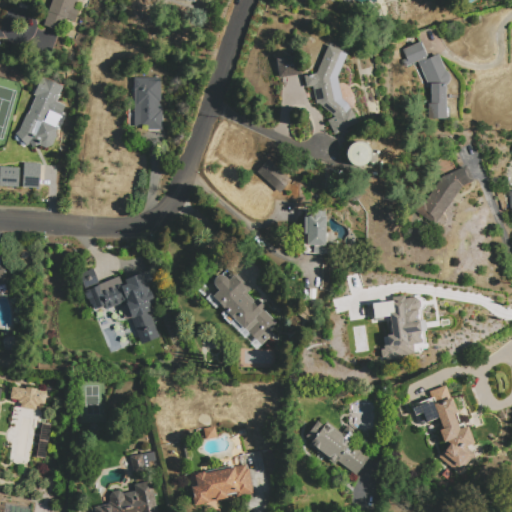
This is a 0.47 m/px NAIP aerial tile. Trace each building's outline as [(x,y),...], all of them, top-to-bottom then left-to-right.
[(76,0),(74,9),(79,10),(75,22),(65,18),(61,32),(43,26),(51,0),(76,0)] [(446,72),(447,72),(448,73),(449,74),(450,76),(450,77),(450,79),(450,80),(449,82),(448,83),(448,119),(427,120),(426,85),(418,65),(407,70),(399,51),(423,42),(429,57),(438,53),(446,72)] [(337,77),(342,99),(347,104),(351,110),(359,123),(335,135),(328,121),(335,118),(319,104),(316,104),(312,86),(307,88),(304,77),(316,73),(328,45),(348,54),(337,77)] [(279,78),(276,59),(299,56),(302,74),(279,78)] [(19,130),(36,96),(33,95),(42,77),(63,88),(56,102),(66,106),(60,118),(51,113),(47,122),(61,129),(52,146),(48,144),(46,148),(39,145),(33,148),(30,144),(27,146),(16,134),(19,130)] [(133,79),(161,78),(161,109),(164,109),(164,130),(146,130),(146,126),(134,126),(133,79)] [(345,156),(346,161),(350,165),(354,167),(359,168),(364,166),(368,163),(370,159),(371,154),(370,149),(367,145),(362,142),(357,142),(352,143),(348,146),(346,151),(345,156)] [(257,173),(268,160),(287,177),(275,190),(257,173)] [(24,163),(41,164),(40,189),(23,189),(24,163)] [(462,186),(439,221),(419,208),(424,201),(426,202),(442,177),(467,166),(473,181),(462,186)] [(0,168),(19,168),(19,188),(0,187),(0,168)] [(304,255),(304,212),(325,212),(325,233),(337,233),(337,244),(326,244),(326,246),(324,246),(324,248),(328,248),(328,254),(304,255)] [(205,299),(216,288),(213,285),(223,274),(229,280),(232,276),(246,290),(242,293),(252,303),(256,299),(266,309),(262,313),(278,329),(256,350),(220,314),(223,310),(219,306),(216,309),(205,299)] [(138,335),(131,317),(134,316),(121,284),(129,280),(134,292),(146,287),(153,303),(149,304),(154,315),(150,317),(154,329),(138,335)] [(422,310),(423,320),(424,320),(426,331),(425,332),(427,352),(408,354),(408,356),(406,356),(406,358),(400,358),(400,361),(381,364),(380,358),(381,358),(380,349),(383,349),(383,345),(384,344),(383,337),(387,337),(387,335),(390,335),(389,321),(374,323),(372,322),(371,321),(370,320),(369,303),(420,296),(420,298),(422,298),(424,299),(426,301),(427,303),(427,305),(426,307),(424,309),(422,310)] [(472,444),(475,447),(476,446),(478,446),(480,446),(482,447),(483,449),(483,451),(483,453),(482,455),(480,456),(478,456),(477,456),(462,476),(438,458),(448,446),(446,441),(444,442),(439,431),(443,430),(438,419),(419,426),(411,406),(430,398),(428,393),(447,385),(458,412),(454,414),(460,429),(468,426),(475,444),(472,444)] [(12,387),(26,390),(26,388),(37,389),(37,391),(47,393),(45,405),(43,405),(43,407),(37,406),(36,411),(20,408),(21,404),(17,403),(18,400),(10,399),(12,387)] [(309,446),(312,441),(306,437),(317,422),(323,426),(325,423),(341,435),(348,426),(358,433),(348,446),(353,450),(355,447),(369,458),(356,476),(337,462),(335,465),(309,446)] [(203,429),(215,427),(217,438),(205,440),(203,429)] [(130,457),(154,452),(156,462),(144,464),(145,472),(133,474),(130,457)] [(194,506),(191,487),(197,486),(195,475),(248,465),(253,494),(237,498),(238,501),(228,502),(228,499),(194,506)] [(152,481),(158,511),(92,511),(91,508),(110,504),(109,496),(113,496),(112,492),(119,491),(119,494),(123,494),(135,491),(134,485),(152,481)]
